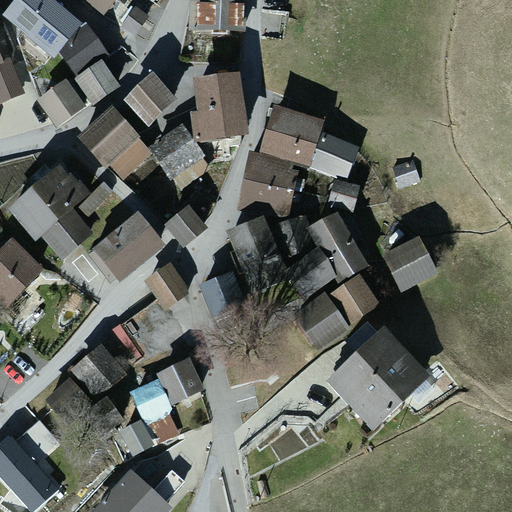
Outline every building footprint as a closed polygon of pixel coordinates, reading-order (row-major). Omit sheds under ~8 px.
[(75,71),(106,51),(90,26),(59,0),(16,0),(1,18),(57,65),(68,51),(69,62),(75,71)] [(86,0),(90,2),(104,15),(116,0),(86,0)] [(246,0),(189,0),(189,33),(245,35),(246,0)] [(26,92),(0,33),(0,102),(0,103),(26,92)] [(106,58),(75,78),(94,106),(125,87),(106,58)] [(182,103),(155,73),(123,101),(151,131),(182,103)] [(67,80),(38,99),(57,128),(86,109),(67,80)] [(248,142),(241,80),(192,85),(199,147),(248,142)] [(140,136),(112,105),(76,137),(105,169),(109,166),(122,181),(152,154),(147,148),(138,138),(140,136)] [(324,126),(274,111),(260,159),(292,169),(346,185),(358,147),(321,136),(324,126)] [(152,154),(170,180),(204,156),(182,123),(147,148),(152,154)] [(260,159),(248,157),(237,214),(288,224),(297,177),(291,176),(292,169),(260,159)] [(423,181),(415,159),(390,168),(399,190),(423,181)] [(58,162),(9,211),(65,266),(98,234),(79,215),(91,194),(58,162)] [(358,188),(335,182),(328,206),(351,212),(358,188)] [(190,203),(165,225),(185,248),(210,227),(190,203)] [(368,268),(337,218),(307,236),(318,255),(285,276),(302,304),(335,284),(337,287),(368,268)] [(137,219),(93,257),(120,288),(164,250),(137,219)] [(309,252),(297,222),(270,233),(266,223),(227,238),(251,298),(284,285),(280,274),(286,272),(282,262),(309,252)] [(11,232),(0,244),(0,307),(12,319),(55,276),(11,232)] [(440,275),(421,236),(385,253),(404,293),(440,275)] [(170,265),(144,289),(168,315),(193,292),(170,265)] [(243,302),(232,275),(202,287),(214,315),(243,302)] [(379,308),(359,279),(328,301),(326,298),(293,320),(318,355),(350,332),(348,329),(379,308)] [(430,383),(386,329),(327,378),(372,431),(430,383)] [(121,372),(100,348),(74,370),(95,395),(121,372)] [(201,388),(188,362),(159,376),(172,402),(201,388)] [(90,403),(69,380),(47,400),(68,423),(90,403)] [(169,409),(156,383),(133,394),(146,419),(121,431),(134,456),(177,435),(165,411),(169,409)] [(121,420),(106,399),(85,413),(99,435),(121,420)] [(37,511),(59,492),(12,441),(0,452),(0,480),(29,511),(37,511)] [(134,467),(90,511),(166,511),(173,505),(134,467)]
